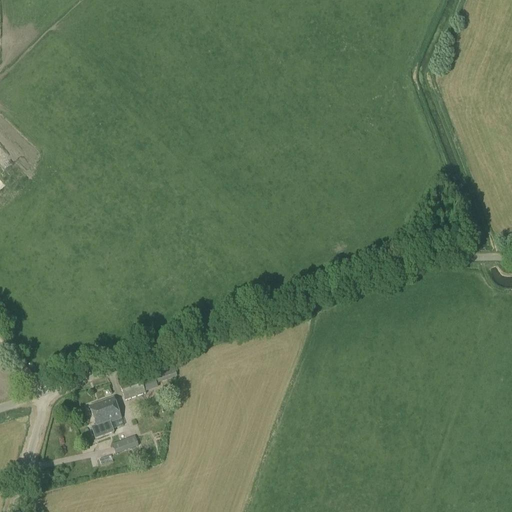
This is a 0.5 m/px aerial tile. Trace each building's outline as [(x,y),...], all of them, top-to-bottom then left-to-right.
[(0,181),(0,194),(8,187),(1,180),(0,181)] [(125,401),(146,394),(145,392),(158,387),(157,384),(177,377),(173,367),(120,386),(125,401)] [(114,398),(90,408),(95,422),(97,425),(97,426),(91,428),(95,440),(114,433),(114,432),(113,430),(124,427),(121,420),(122,419),(119,412),(114,398)] [(116,455),(139,447),(135,437),(112,445),(116,455)] [(103,464),(115,460),(113,454),(101,458),(103,464)]
